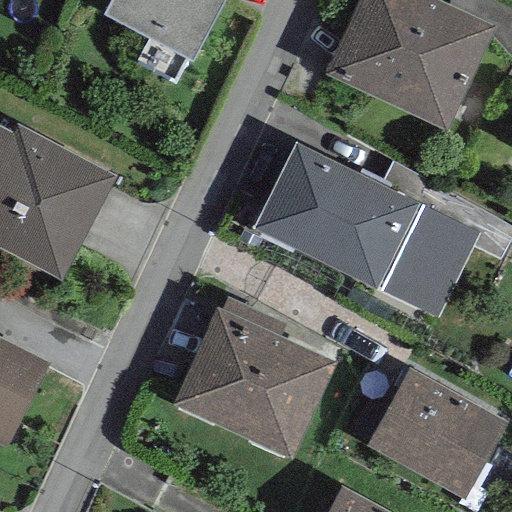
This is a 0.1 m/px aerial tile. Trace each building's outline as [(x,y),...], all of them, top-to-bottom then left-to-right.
[(220,0),(108,0),(103,10),(190,56),(220,0)] [(497,35),(424,0),(367,0),(334,71),(452,128),(497,35)] [(9,131),(0,125),(0,241),(59,271),(111,171),(14,121),(9,131)] [(484,226),(300,141),(259,230),(443,315),(484,226)] [(340,364),(221,307),(176,400),(295,457),(340,364)] [(48,365),(0,340),(0,423),(15,431),(48,365)] [(507,415),(418,366),(378,438),(467,488),(507,415)] [(414,511),(344,477),(326,511),(414,511)]
